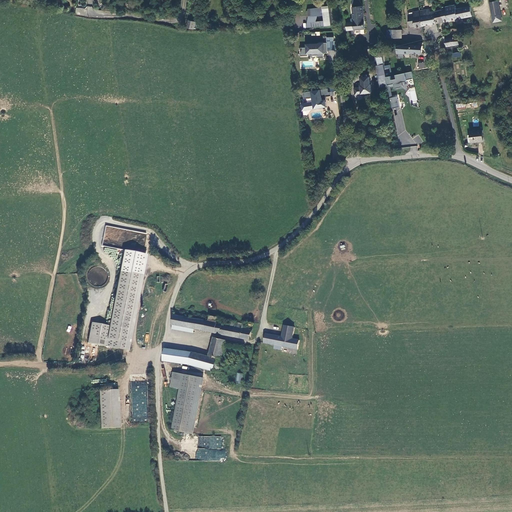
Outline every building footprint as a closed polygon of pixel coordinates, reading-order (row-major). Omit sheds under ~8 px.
[(498,2),(490,3),(493,18),(501,16),(498,2)] [(466,18),(470,18),(473,17),(472,7),(463,8),(457,9),(456,5),(447,7),(448,10),(442,11),(444,22),(466,18)] [(330,6),(322,7),(324,26),(332,26),(330,6)] [(361,6),(350,7),(351,13),(352,19),(349,19),(350,22),(345,23),(346,30),(365,28),(363,6),(361,6)] [(320,8),(307,9),(309,18),(306,27),(314,27),(323,26),(322,21),(316,22),(317,16),(322,16),(320,8)] [(438,24),(436,12),(431,13),(431,10),(420,12),(423,27),(438,24)] [(444,22),(442,11),(437,12),(436,12),(438,24),(439,29),(442,29),(441,23),(444,22)] [(423,27),(420,12),(416,13),(416,15),(413,16),(413,17),(408,18),(410,27),(415,26),(416,28),(423,27)] [(196,22),(189,21),(187,28),(194,29),(196,22)] [(392,38),(403,38),(402,30),(392,30),(392,38)] [(327,43),(305,44),(305,48),(300,48),(300,57),(317,56),(317,58),(324,58),(324,53),(327,52),(327,51),(335,51),(334,37),(326,38),(327,43)] [(376,37),(371,39),(373,48),(380,46),(378,37),(376,37)] [(459,46),(457,37),(450,39),(452,47),(459,46)] [(410,53),(422,53),(423,43),(419,42),(419,46),(411,45),(411,46),(410,53)] [(411,46),(398,45),(398,54),(410,54),(410,53),(411,46)] [(388,86),(382,52),(376,53),(378,65),(377,66),(380,87),(388,86)] [(392,76),(387,77),(389,85),(395,84),(396,88),(404,87),(403,83),(408,81),(408,80),(414,79),(412,72),(397,75),(398,79),(393,80),(392,76)] [(370,76),(360,78),(361,87),(354,88),(355,96),(372,93),(370,76)] [(327,89),(321,90),(322,97),(331,96),(331,92),(328,92),(327,89)] [(321,90),(310,92),(312,102),(301,103),(302,111),(327,108),(325,100),(322,100),(322,97),(321,90)] [(398,97),(391,98),(393,108),(400,106),(398,97)] [(484,141),(482,130),(470,131),(470,135),(471,143),(484,141)] [(145,254),(126,250),(110,325),(110,326),(93,322),(88,342),(125,350),(145,254)] [(173,314),(171,324),(251,340),(253,330),(245,328),(245,324),(233,321),(231,327),(224,326),(224,325),(218,324),(219,318),(210,316),(208,322),(173,314)] [(284,326),(282,337),(266,334),(264,343),(298,350),(300,340),(293,339),(295,328),(284,326)] [(223,358),(226,345),(227,341),(214,338),(210,355),(218,357),(223,358)] [(166,349),(165,356),(164,361),(190,365),(193,353),(166,349)] [(202,355),(193,353),(190,365),(214,372),(217,359),(202,355)] [(182,389),(185,375),(175,372),(171,387),(182,389)] [(191,434),(202,379),(185,375),(182,389),(173,430),(191,434)] [(132,381),(132,421),(147,421),(147,395),(146,395),(146,381),(132,381)] [(117,391),(98,391),(99,429),(118,428),(117,391)] [(196,460),(225,461),(226,449),(222,449),(222,437),(197,436),(196,460)]
